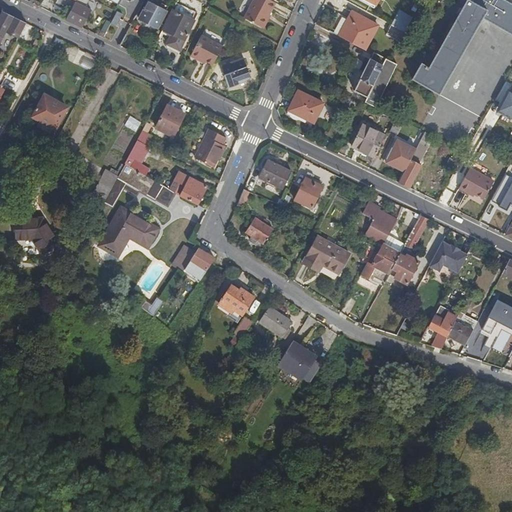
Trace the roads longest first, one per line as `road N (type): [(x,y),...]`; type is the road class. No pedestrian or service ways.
road 1 (residential): [(511,381),(353,329),(210,236),(259,124)]
road 2 (residential): [(1,0),(259,124)]
road 3 (residential): [(511,247),(259,124)]
road 4 (residential): [(259,124),(311,0)]
